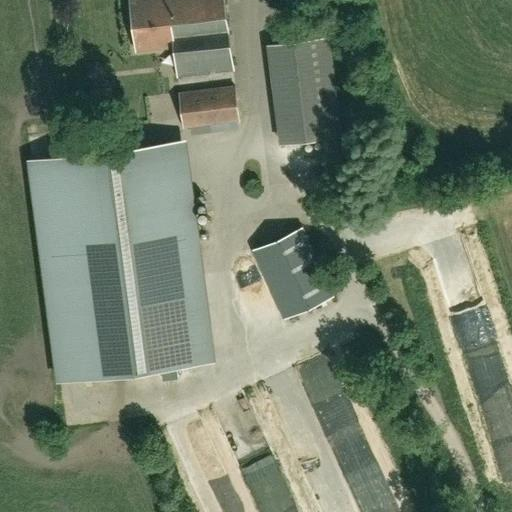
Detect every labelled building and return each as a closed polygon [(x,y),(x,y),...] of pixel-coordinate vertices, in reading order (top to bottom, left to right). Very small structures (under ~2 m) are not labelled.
[(130,0),(137,52),(175,48),(179,78),(233,72),(224,0),(130,0)] [(322,31),(262,39),(274,137),(334,129),(322,31)] [(180,96),(184,127),(190,126),(191,135),(241,129),(235,88),(180,96)] [(59,378),(194,360),(166,143),(31,161),(59,378)] [(302,228),(254,250),(285,318),(333,296),(302,228)] [(282,408),(307,400),(295,362),(270,370),(282,408)] [(263,380),(247,386),(260,420),(277,413),(263,380)] [(329,446),(299,451),(302,467),(331,463),(329,446)]
